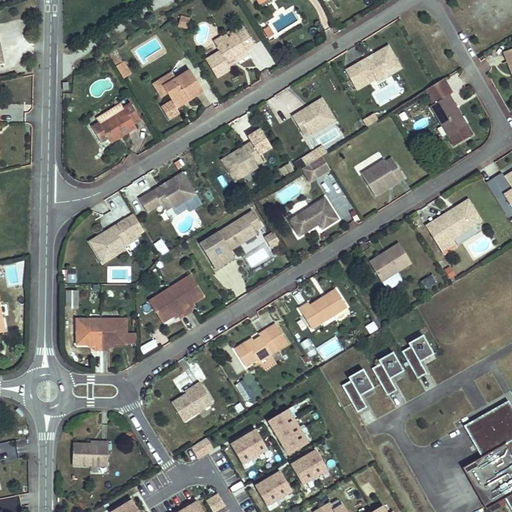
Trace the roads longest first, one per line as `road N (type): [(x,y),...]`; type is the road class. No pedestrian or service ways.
road 1 (residential): [(426,0),(495,111),(492,149),(158,357),(140,377)]
road 2 (residential): [(47,202),(112,186),(410,0)]
road 3 (residential): [(47,202),(51,0)]
road 4 (residential): [(46,373),(47,202)]
road 5 (residential): [(127,395),(171,467),(223,487),(238,511)]
